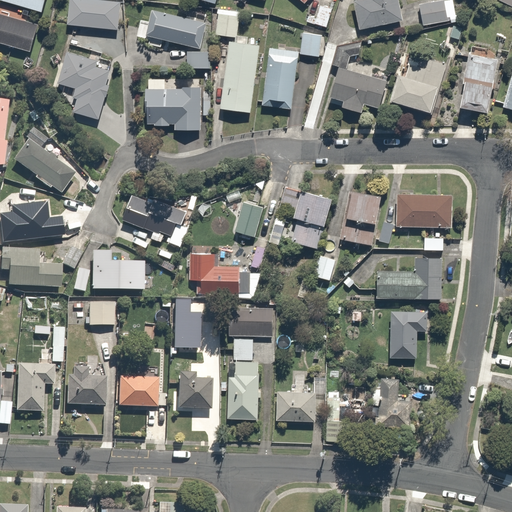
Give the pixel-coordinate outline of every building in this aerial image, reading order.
[(3,0),(38,11),(41,0),(3,0)] [(121,2),(100,0),(70,0),(68,25),(118,30),(121,2)] [(319,0),(319,2),(312,0),(310,0),(304,20),(323,26),(331,0),(319,0)] [(398,16),(393,0),(347,0),(354,27),(398,16)] [(451,0),(433,0),(415,4),(419,24),(455,18),(451,0)] [(206,23),(152,10),(146,36),(200,48),(206,23)] [(236,12),(213,11),(212,33),(235,34),(236,12)] [(0,42),(27,51),(35,24),(0,12),(0,42)] [(312,58),(320,59),(322,35),(300,33),(298,52),(305,52),(304,65),(311,66),(312,58)] [(233,38),(225,43),(215,106),(247,111),(258,42),(233,38)] [(359,50),(357,39),(333,44),(328,61),(340,65),(344,53),(359,50)] [(295,52),(266,48),(258,102),(287,106),(295,52)] [(494,55),(465,48),(453,103),(481,110),(494,55)] [(105,85),(109,71),(95,67),(97,61),(66,52),(56,84),(75,89),(72,98),(77,100),(73,112),(98,119),(105,97),(106,97),(109,86),(105,85)] [(210,52),(187,52),(187,67),(210,67),(210,52)] [(426,111),(441,62),(419,56),(417,63),(406,59),(401,75),(393,72),(385,98),(426,111)] [(342,103),(361,109),(364,99),(378,104),(390,69),(364,60),(347,67),(339,64),(330,93),(343,97),(342,103)] [(511,67),(499,106),(511,110),(511,67)] [(141,87),(140,102),(142,122),(170,123),(170,127),(196,129),(199,86),(161,84),(162,77),(145,76),(145,87),(141,87)] [(4,140),(9,100),(0,98),(0,164),(5,164),(8,141),(4,140)] [(34,176),(51,187),(52,185),(61,191),(76,168),(29,138),(14,161),(35,174),(34,176)] [(346,217),(340,236),(372,245),(378,221),(372,220),(378,197),(349,189),(342,216),(346,217)] [(319,231),(329,198),(301,190),(293,217),(300,219),(294,240),(320,248),(324,232),(319,231)] [(447,193),(394,190),(392,224),(445,227),(447,193)] [(145,199),(127,192),(117,217),(156,233),(158,229),(169,234),(174,222),(180,225),(186,211),(147,195),(145,199)] [(47,200),(13,205),(13,211),(0,212),(3,241),(65,234),(63,216),(50,217),(47,200)] [(263,205),(251,202),(246,222),(257,225),(263,205)] [(390,223),(380,220),(375,239),(385,242),(390,223)] [(441,236),(421,235),(420,248),(440,248),(441,236)] [(82,252),(71,246),(63,262),(75,268),(82,252)] [(41,249),(9,247),(8,255),(3,254),(2,269),(10,269),(9,283),(61,286),(62,264),(40,262),(41,249)] [(217,248),(186,248),(186,277),(197,278),(197,285),(193,285),(193,292),(234,293),(234,265),(217,265),(217,248)] [(112,249),(93,249),(92,288),(144,288),(144,261),(112,261),(112,249)] [(336,259),(315,252),(308,272),(329,279),(336,259)] [(414,272),(373,270),(371,296),(437,299),(439,255),(415,254),(414,272)] [(90,270),(79,267),(75,289),(85,291),(90,270)] [(113,303),(86,302),(85,322),(112,324),(113,303)] [(268,307),(223,305),(222,334),(268,335),(268,307)] [(359,310),(342,308),(341,319),(358,321),(359,310)] [(424,330),(424,309),(387,308),(386,355),(413,356),(414,329),(424,330)] [(194,316),(172,315),(171,346),(193,347),(194,316)] [(65,327),(54,326),(53,361),(63,361),(65,327)] [(302,334),(289,334),(289,362),(302,362),(302,334)] [(251,359),(252,336),(231,336),(229,373),(225,373),(223,416),(254,417),(256,359),(251,359)] [(48,382),(49,365),(14,363),(11,407),(38,409),(40,381),(48,382)] [(69,374),(63,374),(62,402),(101,403),(102,375),(81,374),(81,365),(70,365),(69,374)] [(155,376),(115,375),(114,404),(153,406),(155,376)] [(211,377),(178,376),(177,406),(210,407),(211,377)] [(393,399),(393,379),(376,378),(374,421),(410,422),(410,400),(393,399)] [(311,390),(273,388),(271,417),(310,419),(311,390)] [(358,392),(329,390),(327,418),(355,421),(358,392)] [(25,511),(25,504),(0,503),(0,511),(25,511)] [(176,511),(177,504),(153,503),(152,511),(176,511)]
